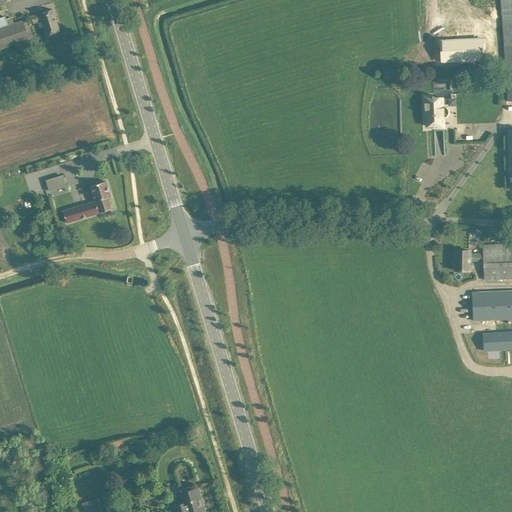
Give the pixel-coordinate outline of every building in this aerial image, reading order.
[(508,101),(511,100),(511,0),(501,0),(507,72),(508,101)] [(60,31),(53,9),(40,13),(40,14),(31,16),(33,23),(42,20),(47,35),(60,31)] [(6,20),(5,16),(0,17),(0,49),(29,39),(34,37),(27,19),(14,23),(12,17),(6,20)] [(475,39),(442,41),(443,61),(476,59),(475,39)] [(390,42),(389,52),(402,53),(403,43),(390,42)] [(435,93),(423,93),(424,108),(426,108),(426,115),(426,126),(434,125),(434,128),(444,127),(443,117),(445,117),(446,116),(447,115),(448,114),(449,112),(449,111),(449,109),(448,108),(447,107),(446,106),(444,105),(443,105),(442,95),(435,95),(435,93)] [(63,175),(46,180),(50,191),(66,186),(63,175)] [(112,208),(108,197),(111,197),(106,181),(91,186),(95,198),(90,200),(90,202),(63,211),(67,223),(100,212),(96,201),(97,201),(100,212),(112,208)] [(470,250),(455,250),(455,270),(470,270),(470,260),(484,260),(485,279),(511,278),(511,243),(483,245),(483,254),(470,253),(470,250)] [(511,318),(511,289),(472,291),(473,320),(511,318)] [(511,348),(511,331),(484,333),(485,350),(511,348)] [(121,475),(123,482),(131,479),(128,472),(121,475)] [(175,511),(204,511),(198,488),(180,493),(183,503),(174,506),(175,511)] [(103,511),(99,497),(83,502),(85,511),(103,511)]
